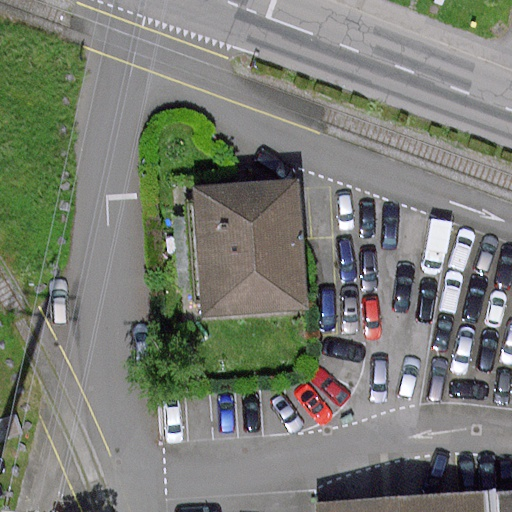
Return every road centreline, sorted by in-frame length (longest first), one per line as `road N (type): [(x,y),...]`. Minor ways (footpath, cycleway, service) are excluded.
road 1 (unknown): [(312,148),(357,307),(465,426)]
road 2 (tertiary): [(212,0),(511,112)]
